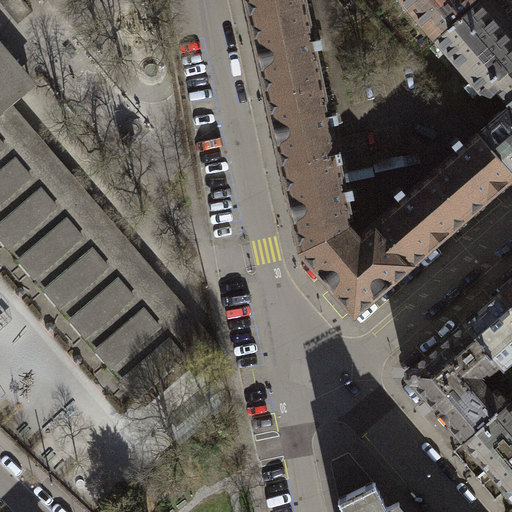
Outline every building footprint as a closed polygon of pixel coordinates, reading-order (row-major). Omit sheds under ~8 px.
[(23,0),(0,0),(0,3),(18,24),(34,11),(23,0)] [(248,0),(252,20),(306,9),(303,0),(248,0)] [(475,0),(402,0),(436,39),(478,3),(475,0)] [(511,42),(478,3),(436,39),(482,92),(493,83),(509,103),(511,100),(511,42)] [(268,95),(321,83),(314,51),(323,49),(321,39),(312,41),(306,9),(252,20),(268,95)] [(0,235),(146,405),(190,367),(195,373),(221,351),(9,105),(33,84),(31,80),(0,44),(0,235)] [(284,170),(337,159),(333,139),(330,126),(339,124),(337,114),(328,116),(321,83),(268,95),(284,170)] [(511,100),(509,103),(511,105),(511,107),(481,134),(511,170),(511,100)] [(365,133),(333,139),(337,159),(341,174),(373,167),(365,133)] [(511,177),(511,170),(481,134),(480,134),(470,142),(465,146),(460,139),(452,146),(458,152),(433,174),(468,215),(505,184),(511,177)] [(297,231),(346,220),(350,220),(346,200),(355,198),(353,189),(344,191),(341,174),(337,159),(284,170),(297,231)] [(468,215),(433,174),(408,196),(402,189),(394,195),(400,202),(375,224),(411,265),(468,215)] [(411,265),(375,224),(353,243),(351,239),(346,220),(297,231),(302,252),(355,313),(411,265)] [(511,283),(501,293),(511,305),(511,283)] [(511,305),(501,293),(465,324),(499,364),(503,368),(511,360),(511,305)] [(413,381),(464,441),(508,404),(497,389),(493,390),(492,391),(482,380),(499,364),(465,324),(414,367),(413,381)] [(225,406),(217,397),(172,436),(180,445),(225,406)] [(511,496),(511,407),(508,404),(464,441),(511,496)] [(339,498),(374,481),(349,452),(331,461),(339,498)] [(374,481),(339,498),(346,511),(402,511),(394,503),(387,507),(374,481)]
